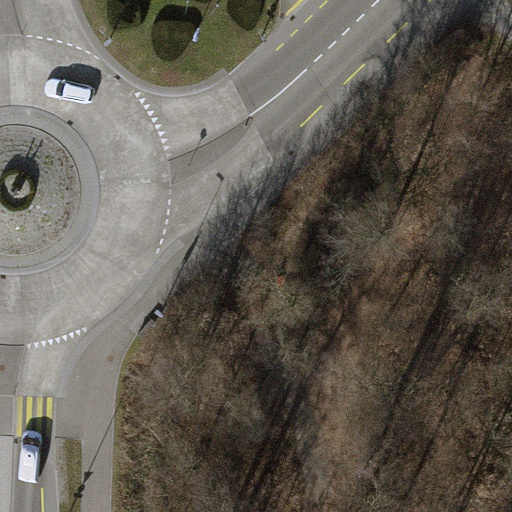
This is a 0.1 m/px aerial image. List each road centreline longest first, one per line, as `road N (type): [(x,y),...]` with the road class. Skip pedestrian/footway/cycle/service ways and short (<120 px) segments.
road 1 (tertiary): [(381,0),(235,140),(179,174),(136,186)]
road 2 (track): [(511,184),(373,290),(300,401)]
road 3 (track): [(179,174),(211,248),(276,338),(300,401)]
road 4 (secondary): [(30,511),(49,306)]
road 5 (secondary): [(136,186),(114,123),(88,96),(55,78),(18,72)]
road 6 (secondary): [(49,306),(108,268),(127,237),(136,186)]
